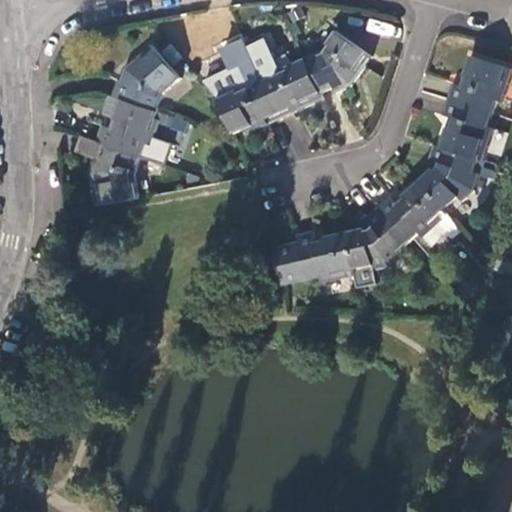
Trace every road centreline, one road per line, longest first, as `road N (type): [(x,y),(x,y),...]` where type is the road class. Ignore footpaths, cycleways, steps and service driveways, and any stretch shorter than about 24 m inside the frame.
road 1 (residential): [(11,10),(20,193),(17,242),(0,290)]
road 2 (residential): [(260,185),(327,172),(381,147),(431,0)]
